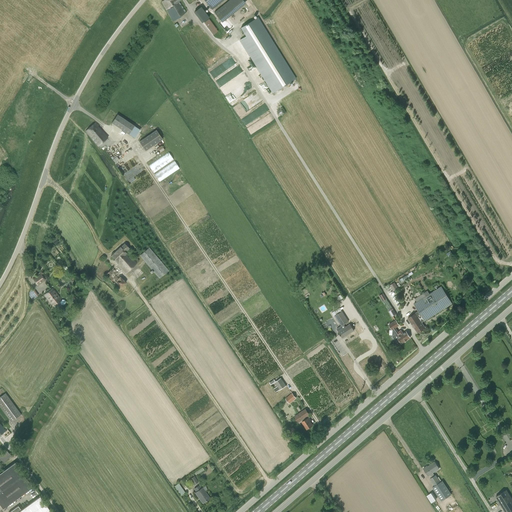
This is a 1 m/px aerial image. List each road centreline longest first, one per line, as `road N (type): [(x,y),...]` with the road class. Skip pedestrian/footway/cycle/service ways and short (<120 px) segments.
road 1 (track): [(423,352),(245,72),(182,0)]
road 2 (unclassified): [(240,511),(511,275)]
road 3 (track): [(328,434),(127,141)]
road 4 (secondary): [(511,290),(255,511)]
road 5 (unclassified): [(0,284),(64,120),(142,0)]
road 6 (unclassified): [(277,511),(511,306)]
road 7 (track): [(185,488),(78,332),(70,335),(31,283)]
road 8 (track): [(270,485),(144,302)]
road 9 (track): [(121,0),(74,66),(74,103),(41,126),(23,179)]
road 10 (track): [(488,511),(415,393)]
